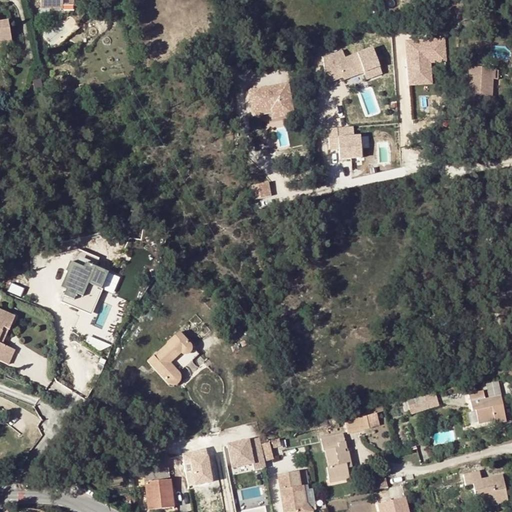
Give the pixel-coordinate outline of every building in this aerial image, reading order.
[(0,44),(3,44),(2,33),(10,32),(8,20),(0,20),(0,44)] [(3,44),(11,42),(10,32),(2,33),(3,44)] [(405,39),(407,86),(432,84),(431,62),(447,61),(445,37),(405,39)] [(324,59),(326,74),(340,68),(344,78),(346,81),(366,73),(368,80),(384,74),(373,48),(346,59),(343,52),(324,59)] [(340,68),(326,74),(327,85),(344,78),(340,68)] [(471,102),(489,103),(490,87),(494,87),(494,81),(494,71),(494,69),(469,68),(467,102),(471,102)] [(294,115),(289,84),(249,91),(253,113),(261,112),(263,109),(276,107),(279,109),(280,118),(294,115)] [(489,103),(471,102),(473,111),(488,112),(489,103)] [(272,119),(280,118),(279,109),(276,107),(263,109),(261,112),(271,110),(272,119)] [(353,127),(328,129),(329,149),(338,149),(339,160),(362,158),(360,137),(354,137),(353,127)] [(255,199),(271,196),(268,182),(252,186),(255,199)] [(69,262),(61,281),(79,289),(81,286),(98,293),(106,274),(96,269),(92,271),(87,269),(87,270),(69,262)] [(79,289),(79,291),(96,298),(98,293),(81,286),(79,289)] [(0,360),(8,364),(14,349),(3,344),(0,342),(0,335),(3,327),(8,330),(14,315),(0,309),(0,360)] [(0,335),(0,342),(3,344),(8,330),(3,327),(0,335)] [(156,354),(147,362),(161,377),(167,385),(171,386),(174,385),(177,384),(179,381),(179,378),(178,374),(198,355),(179,333),(175,337),(167,344),(167,346),(158,354),(156,354)] [(486,383),(489,395),(501,392),(498,380),(486,383)] [(475,412),(477,424),(493,421),(494,424),(506,422),(501,397),(485,400),(483,392),(467,395),(470,412),(475,412)] [(412,400),(414,407),(426,404),(424,397),(412,400)] [(366,416),(369,429),(379,426),(376,414),(366,416)] [(366,416),(344,422),(347,435),(369,429),(366,416)] [(328,468),(325,469),(328,481),(348,476),(347,469),(351,468),(348,452),(345,453),(344,450),(346,449),(342,435),(320,439),(323,452),(324,451),(328,468)] [(269,443),(270,450),(281,447),(279,440),(269,443)] [(146,457),(148,464),(166,459),(164,452),(146,457)] [(143,465),(148,511),(173,508),(168,459),(166,459),(148,464),(143,465)] [(306,472),(278,476),(284,511),(314,511),(317,510),(313,490),(304,491),(304,487),(308,486),(306,472)] [(472,485),(476,503),(496,499),(497,505),(507,502),(501,476),(481,480),(479,472),(463,476),(465,487),(472,485)] [(348,476),(328,481),(329,485),(349,480),(348,476)] [(372,491),(383,489),(382,481),(370,483),(372,491)] [(410,511),(405,495),(377,503),(379,511),(410,511)] [(496,499),(476,503),(478,511),(498,507),(497,505),(496,499)]
